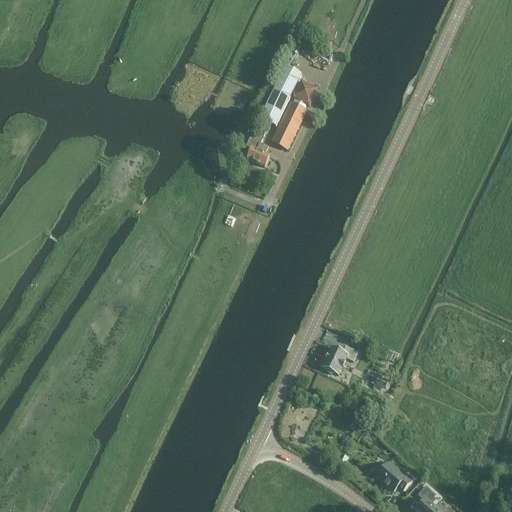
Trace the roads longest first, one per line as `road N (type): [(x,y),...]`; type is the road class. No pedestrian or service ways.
road 1 (tertiary): [(259,442),(466,0)]
road 2 (tertiary): [(367,511),(259,442)]
